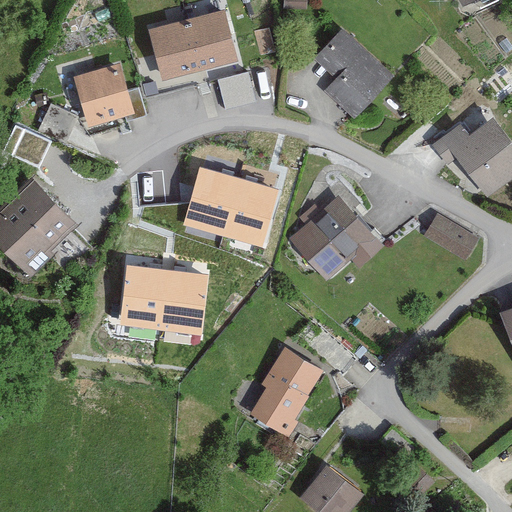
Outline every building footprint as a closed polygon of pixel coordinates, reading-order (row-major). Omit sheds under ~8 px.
[(233,59),(219,11),(148,31),(162,79),(233,59)] [(392,75),(341,28),(311,61),(333,81),(321,94),(351,121),(392,75)] [(126,94),(119,65),(74,77),(88,127),(123,118),(124,122),(144,116),(137,91),(126,94)] [(228,104),(259,95),(251,65),(220,74),(228,104)] [(511,176),(511,142),(492,115),(466,135),(459,125),(430,147),(445,167),(455,160),(483,198),(511,176)] [(277,191),(201,169),(185,224),(262,246),(277,191)] [(80,225),(32,178),(0,210),(0,249),(28,277),(80,225)] [(375,243),(378,240),(339,196),(288,241),(326,284),(351,262),(357,269),(381,249),(375,243)] [(423,237),(464,262),(477,240),(437,215),(423,237)] [(208,276),(128,266),(121,323),(201,333),(208,276)] [(511,303),(497,310),(511,347),(511,303)] [(319,370),(281,348),(260,384),(266,387),(249,415),(282,434),(319,370)] [(347,511),(362,493),(325,465),(298,500),(314,511),(347,511)]
